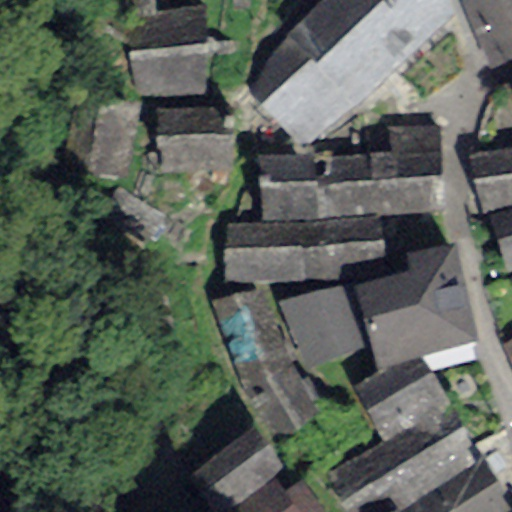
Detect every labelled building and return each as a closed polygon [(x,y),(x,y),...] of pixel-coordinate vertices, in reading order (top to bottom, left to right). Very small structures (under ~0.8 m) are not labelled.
[(152,0),(100,0),(101,15),(142,15),(153,15),(152,0)] [(454,13),(446,0),(323,0),(288,35),(251,95),(304,152),(454,13)] [(511,0),(459,0),(488,71),(511,59),(511,0)] [(204,97),(204,5),(153,15),(142,15),(142,27),(132,28),(134,96),(204,97)] [(138,106),(71,98),(62,172),(129,180),(138,106)] [(233,110),(156,109),(155,170),(232,171),(233,110)] [(389,151),(257,158),(260,222),(301,220),(381,217),(444,213),(440,125),(388,128),(389,151)] [(511,149),(468,156),(481,216),(488,214),(511,210),(511,149)] [(511,210),(488,214),(506,274),(511,272),(511,210)] [(381,217),(301,220),(304,278),(383,275),(381,217)] [(226,282),(304,278),(301,220),(260,222),(223,224),(226,282)] [(420,358),(477,342),(455,244),(404,254),(410,274),(352,287),(375,370),(420,358)] [(343,286),(277,302),(307,369),(363,348),(343,286)] [(210,303),(240,388),(290,366),(260,289),(210,303)] [(511,338),(500,345),(511,368),(511,338)] [(381,443),(327,473),(346,511),(391,511),(396,509),(478,459),(420,358),(375,370),(353,387),(381,443)] [(319,413),(290,366),(240,388),(269,441),(319,413)] [(283,470),(252,428),(186,477),(211,511),(224,511),(273,477),(283,470)] [(511,511),(478,459),(396,509),(398,511),(511,511)] [(320,511),(300,481),(285,493),(273,477),(224,511),(320,511)]
